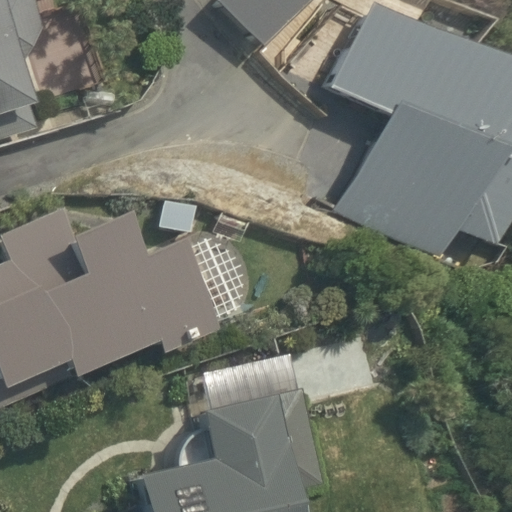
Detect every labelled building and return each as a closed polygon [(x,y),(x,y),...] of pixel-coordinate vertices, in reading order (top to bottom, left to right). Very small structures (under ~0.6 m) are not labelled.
[(0,0),(0,135),(24,128),(19,101),(3,66),(8,66),(29,23),(21,0),(0,0)] [(302,0),(230,0),(210,21),(247,57),(302,0)] [(511,190),(511,80),(369,15),(329,101),(383,127),(340,219),(438,264),(450,238),(483,253),(511,190)] [(0,403),(126,351),(130,359),(190,334),(150,239),(112,255),(96,216),(56,233),(44,206),(0,224),(0,403)] [(296,402),(185,430),(196,474),(126,492),(131,511),(306,511),(299,485),(316,480),(296,402)]
